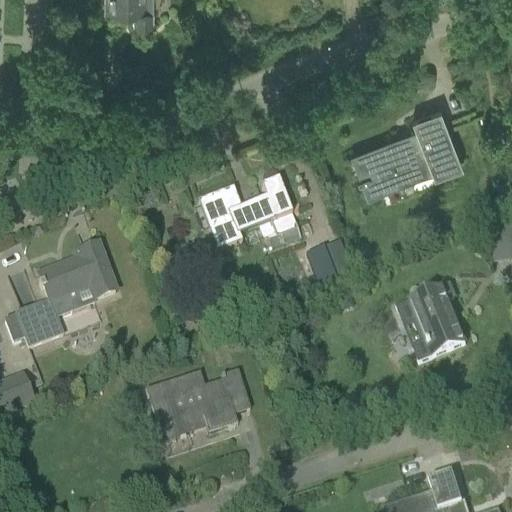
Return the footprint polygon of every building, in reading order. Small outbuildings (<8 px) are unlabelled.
[(106,0),(107,12),(103,12),(103,13),(132,14),(132,28),(151,28),(151,0),(106,0)] [(400,139),(367,151),(381,188),(431,168),(433,174),(434,175),(435,178),(461,168),(439,110),(411,121),(415,131),(416,130),(418,134),(401,140),(400,139)] [(296,233),(277,183),(260,190),(264,202),(239,211),(232,192),(197,205),(216,256),(240,246),(238,239),(256,231),(261,242),(273,237),(275,241),(296,233)] [(511,200),(508,189),(495,194),(497,200),(500,210),(501,211),(511,207),(511,200)] [(42,292),(48,305),(13,319),(27,353),(61,340),(55,324),(93,308),(92,305),(114,296),(96,250),(73,258),(76,264),(37,279),(40,287),(38,288),(40,293),(42,292)] [(322,251),(305,258),(318,291),(335,285),(322,251)] [(363,265),(362,270),(365,274),(370,275),(374,272),(375,267),(372,263),(368,262),(363,265)] [(454,302),(448,289),(395,311),(403,332),(413,328),(420,347),(410,350),(417,367),(464,348),(447,305),(454,302)] [(221,385),(202,391),(198,377),(145,394),(162,446),(205,433),(207,438),(236,429),(233,418),(248,413),(236,376),(219,381),(221,385)] [(21,378),(0,386),(0,422),(33,409),(21,378)] [(432,500),(396,511),(462,511),(451,477),(427,484),(432,500)]
